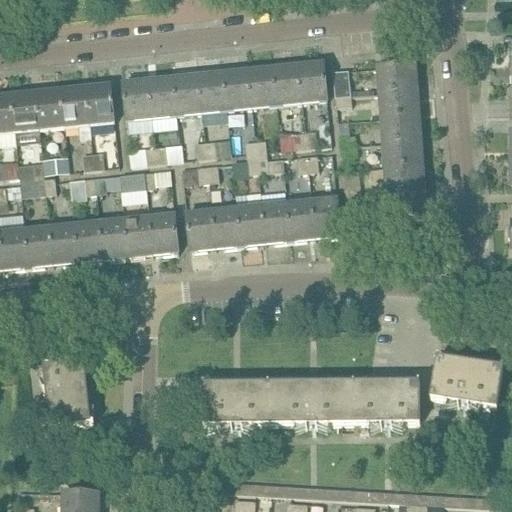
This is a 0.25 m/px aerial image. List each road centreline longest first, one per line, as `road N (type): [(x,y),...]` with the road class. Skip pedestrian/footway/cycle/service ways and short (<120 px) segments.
road 1 (residential): [(451,14),(0,60)]
road 2 (residential): [(149,295),(315,282),(470,290)]
road 3 (residential): [(470,290),(451,14)]
road 4 (residential): [(140,511),(149,295)]
road 5 (residential): [(0,310),(149,295)]
